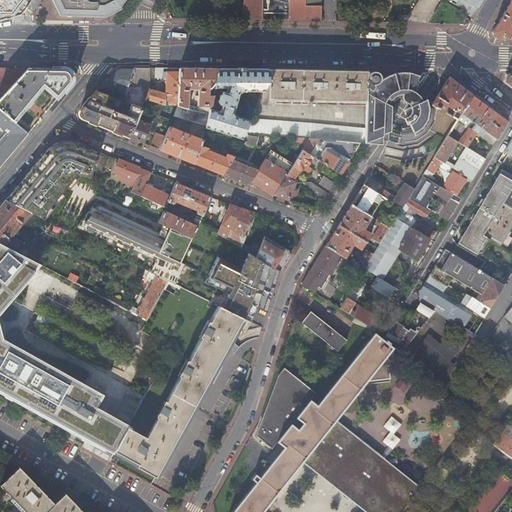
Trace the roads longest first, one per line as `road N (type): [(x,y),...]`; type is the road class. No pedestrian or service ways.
road 1 (residential): [(193,511),(245,414),(288,280),(322,227),(58,116)]
road 2 (residential): [(511,127),(406,300)]
road 3 (residential): [(154,511),(0,426)]
road 4 (secondary): [(237,41),(365,44)]
road 5 (secondary): [(120,42),(155,53),(237,41)]
